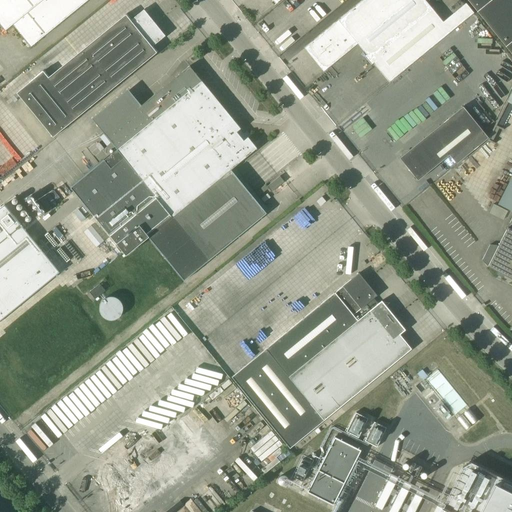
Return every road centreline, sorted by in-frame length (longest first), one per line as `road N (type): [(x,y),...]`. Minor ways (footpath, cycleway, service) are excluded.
road 1 (unclassified): [(511,365),(206,0)]
road 2 (unknown): [(94,0),(27,57),(13,61),(0,47)]
